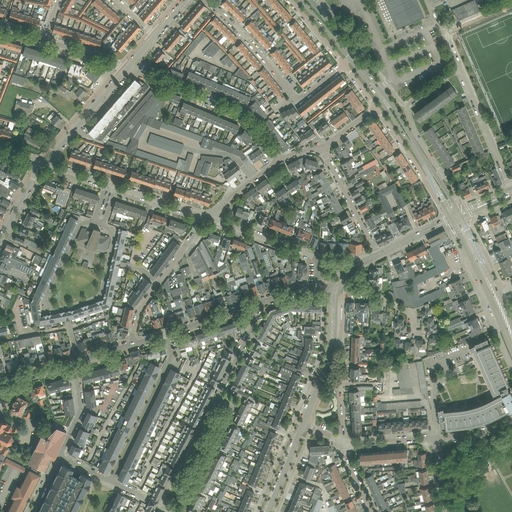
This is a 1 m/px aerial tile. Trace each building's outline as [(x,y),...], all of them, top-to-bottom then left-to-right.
[(156,11),(159,7),(153,2),(151,0),(148,0),(148,1),(149,1),(148,3),(156,11)] [(232,0),(231,1),(226,7),(230,11),(237,2),(234,0),(232,0)] [(279,3),(276,0),(273,0),(268,5),(272,9),(274,7),(274,8),(279,3)] [(373,0),(377,7),(390,36),(410,27),(408,23),(426,16),(418,0),(373,0)] [(480,10),(475,0),(474,0),(451,10),(453,15),(455,14),(458,21),(481,11),(480,10)] [(106,5),(102,1),(96,7),(95,9),(99,13),(101,10),(101,11),(106,5)] [(208,9),(201,2),(197,6),(203,11),(205,13),(208,9)] [(233,14),(239,8),(237,7),(239,4),(237,2),(230,11),(233,14)] [(153,14),(156,11),(148,3),(144,7),(153,14)] [(283,7),(279,3),(274,8),(278,12),(283,7)] [(8,17),(10,10),(3,8),(3,5),(1,4),(0,8),(0,15),(3,16),(8,17)] [(70,14),(73,9),(70,7),(71,7),(64,4),(61,9),(68,13),(68,12),(70,14)] [(111,9),(106,5),(101,11),(106,15),(111,9)] [(14,19),(17,9),(17,7),(12,6),(9,18),(14,19)] [(203,11),(197,6),(194,10),(199,15),(203,11)] [(287,12),(283,7),(278,12),(282,17),(287,12)] [(237,18),(245,10),(243,8),(241,10),(239,8),(233,14),(237,18)] [(116,13),(111,9),(106,15),(111,19),(116,13)] [(153,14),(147,9),(145,11),(143,9),(141,11),(149,18),(153,14)] [(196,19),(199,15),(194,10),(191,14),(196,19)] [(241,21),(246,15),(244,13),(246,11),(245,10),(237,18),(241,21)] [(259,10),(252,16),(254,19),(260,14),(259,13),(260,12),(259,10)] [(23,22),(27,12),(24,11),(23,14),(21,13),(18,21),(23,22)] [(63,20),(64,15),(65,13),(59,11),(57,18),(63,20)] [(146,22),(149,18),(141,11),(138,15),(146,22)] [(33,25),(36,15),(37,13),(35,12),(35,13),(34,13),(34,15),(33,17),(31,16),(28,24),(33,25)] [(286,21),(292,17),(287,12),(282,17),(285,19),(282,21),(284,23),(286,21)] [(120,17),(116,13),(111,19),(115,23),(120,17)] [(198,20),(196,19),(191,14),(187,18),(193,23),(192,23),(195,24),(198,20)] [(215,16),(210,22),(215,26),(220,21),(215,16)] [(193,23),(187,18),(184,22),(189,27),(192,23),(193,23)] [(249,30),(257,22),(255,20),(253,22),(251,20),(245,26),(249,30)] [(220,21),(215,26),(219,30),(224,25),(220,21)] [(295,21),(290,25),(294,30),(299,25),(295,21)] [(184,22),(180,26),(186,30),(189,27),(184,22)] [(257,22),(249,30),(252,33),(258,28),(256,26),(259,24),(257,22)] [(138,32),(141,28),(135,23),(133,25),(131,23),(129,25),(138,32)] [(58,33),(61,26),(55,24),(52,31),(58,33)] [(134,36),(138,32),(129,25),(127,27),(130,29),(128,31),(134,36)] [(219,30),(217,32),(219,34),(221,32),(223,34),(228,29),(224,25),(219,30)] [(286,36),(283,32),(289,27),(287,25),(279,31),(285,37),(286,36)] [(303,30),(299,25),(294,30),(297,34),(298,35),(303,30)] [(64,35),(66,28),(61,26),(58,33),(64,35)] [(256,37),(264,30),(262,27),(260,30),(258,28),(252,33),(256,37)] [(70,37),(72,30),(70,29),(66,28),(64,35),(70,37)] [(228,29),(223,34),(228,38),(233,33),(228,29)] [(78,32),(72,30),(70,37),(76,39),(78,32)] [(177,30),(173,34),(181,41),(185,37),(177,30)] [(259,41),(265,36),(263,34),(266,31),(264,30),(256,37),(259,41)] [(307,35),(303,30),(298,35),(297,34),(295,36),(299,41),(307,35)] [(124,31),(122,33),(131,40),(134,36),(128,31),(126,33),(124,31)] [(81,41),(84,34),(78,32),(76,39),(81,41)] [(131,40),(121,32),(118,36),(127,44),(131,40)] [(233,33),(228,38),(232,43),(237,37),(233,33)] [(87,43),(90,36),(84,34),(81,41),(87,43)] [(181,41),(173,34),(170,38),(176,43),(177,41),(180,43),(181,41)] [(95,38),(93,45),(99,47),(101,40),(102,37),(97,35),(96,38),(95,38)] [(263,45),(271,37),(269,35),(267,37),(265,36),(259,41),(263,45)] [(311,39),(307,35),(299,41),(303,46),(305,44),(311,39)] [(93,45),(95,38),(93,37),(90,36),(87,43),(93,45)] [(124,47),(127,44),(118,36),(117,38),(116,40),(124,47)] [(267,49),(268,47),(272,43),(271,41),(273,39),(271,37),(263,45),(267,49)] [(176,43),(170,38),(166,42),(175,49),(176,47),(174,45),(176,43)] [(279,46),(284,43),(287,47),(289,45),(285,41),(283,38),(281,40),(275,46),(276,48),(279,46)] [(315,44),(311,39),(305,44),(309,49),(315,44)] [(116,40),(111,46),(113,48),(115,46),(121,51),(124,47),(116,40)] [(175,49),(166,42),(163,46),(164,47),(168,50),(169,51),(171,49),(173,51),(175,49)] [(241,42),(236,47),(240,51),(245,46),(241,42)] [(319,49),(315,44),(309,49),(313,53),(319,49)] [(23,48),(21,54),(27,56),(28,53),(30,53),(31,49),(25,46),(25,48),(23,48)] [(245,46),(240,51),(244,56),(249,51),(245,46)] [(280,52),(282,50),(281,48),(278,50),(277,48),(271,53),(274,57),(280,52)] [(28,53),(27,56),(33,58),(34,55),(36,55),(37,50),(31,49),(30,53),(28,53)] [(34,55),(33,58),(39,60),(40,57),(42,57),(43,52),(37,50),(36,55),(34,55)] [(165,54),(161,51),(160,50),(156,54),(162,58),(165,54)] [(249,51),(244,56),(248,60),(253,55),(249,51)] [(40,57),(39,60),(45,62),(46,59),(48,59),(49,54),(43,52),(42,57),(40,57)] [(277,61),(286,54),(284,52),(282,54),(280,52),(274,57),(277,61)] [(46,59),(45,62),(51,64),(52,60),(54,61),(55,56),(49,54),(48,59),(46,59)] [(162,58),(156,54),(153,58),(158,62),(161,58),(162,58)] [(280,65),(286,60),(285,58),(287,56),(286,54),(277,61),(280,65)] [(253,55),(248,60),(252,65),(257,60),(253,55)] [(51,64),(50,66),(55,68),(56,67),(57,65),(57,66),(58,62),(60,63),(61,58),(55,56),(54,61),(52,60),(51,64)] [(322,57),(320,59),(327,67),(331,64),(326,58),(324,59),(322,57)] [(58,62),(57,66),(65,68),(67,60),(61,58),(60,63),(58,62)] [(320,63),(318,64),(323,71),(327,67),(320,59),(318,60),(320,63)] [(257,60),(252,65),(256,69),(261,65),(257,60)] [(284,69),(292,63),(290,60),(288,62),(286,60),(280,65),(284,69)] [(71,62),(68,72),(74,74),(77,64),(71,62)] [(209,70),(211,64),(205,62),(203,67),(203,68),(209,70)] [(287,73),(293,68),(291,66),(294,64),(292,63),(284,69),(287,73)] [(314,63),(312,65),(319,74),(323,71),(318,64),(316,66),(314,63)] [(77,64),(74,74),(79,76),(83,66),(77,64)] [(214,73),(217,67),(211,64),(209,70),(214,73)] [(84,65),(82,71),(86,72),(85,74),(94,82),(100,76),(96,72),(96,70),(84,65)] [(319,74),(312,65),(310,67),(312,69),(310,71),(315,77),(319,74)] [(263,67),(258,72),(261,76),(267,71),(263,67)] [(174,78),(177,71),(172,69),(170,68),(166,73),(167,74),(169,75),(169,76),(174,78)] [(239,69),(234,74),(245,79),(246,78),(248,77),(250,75),(245,70),(243,73),(239,68),(238,69),(239,69)] [(306,70),(304,71),(311,80),(315,77),(310,71),(308,72),(306,70)] [(180,80),(183,74),(177,71),(174,78),(180,80)] [(267,71),(261,76),(264,80),(270,75),(267,71)] [(311,80),(304,71),(302,73),(304,76),(302,77),(307,83),(311,80)] [(192,80),(194,74),(189,72),(186,78),(192,80)] [(25,78),(13,73),(9,84),(11,84),(11,83),(23,87),(25,78)] [(200,76),(197,83),(203,85),(206,79),(203,77),(204,75),(201,73),(200,76)] [(194,74),(192,80),(197,83),(200,76),(194,74)] [(270,75),(264,80),(267,84),(273,79),(270,75)] [(307,83),(302,77),(300,75),(298,76),(300,79),(298,80),(303,87),(307,83)] [(344,81),(340,75),(335,79),(340,84),(344,81)] [(203,85),(208,87),(212,78),(207,76),(203,85)] [(148,87),(145,83),(140,80),(138,81),(135,78),(130,84),(142,94),(148,87)] [(273,79),(267,84),(271,88),(276,83),(273,79)] [(340,84),(335,79),(330,83),(335,88),(340,84)] [(211,81),(208,87),(214,90),(217,83),(211,81)] [(86,92),(85,91),(87,88),(78,83),(72,90),(81,98),(86,92)] [(220,92),(222,86),(217,83),(214,90),(220,92)] [(257,91),(251,83),(248,85),(254,91),(253,92),(254,93),(257,91)] [(276,83),(271,88),(274,92),(280,87),(276,83)] [(335,88),(330,83),(326,86),(330,92),(335,88)] [(142,94),(130,84),(125,89),(138,99),(142,94)] [(225,94),(228,88),(227,88),(222,86),(220,92),(225,94)] [(330,92),(326,86),(321,90),(325,96),(330,92)] [(457,93),(451,86),(447,90),(452,97),(457,93)] [(280,87),(274,92),(277,96),(283,91),(280,87)] [(231,97),(233,90),(228,88),(225,94),(231,97)] [(138,99),(125,89),(121,94),(133,105),(138,99)] [(239,93),(240,89),(238,92),(233,90),(231,97),(236,99),(239,93)] [(142,123),(146,115),(153,118),(155,119),(160,108),(163,100),(159,97),(151,90),(147,94),(147,95),(142,100),(139,103),(134,109),(131,113),(112,136),(119,143),(123,138),(126,140),(129,136),(132,139),(133,137),(135,135),(136,132),(138,130),(139,128),(140,125),(142,123)] [(325,96),(321,90),(316,94),(321,100),(325,96)] [(351,90),(346,93),(345,94),(348,98),(354,94),(351,90)] [(452,97),(447,90),(441,94),(441,93),(438,95),(439,96),(433,100),(438,107),(452,97)] [(172,101),(175,94),(169,92),(166,98),(167,99),(172,101)] [(247,104),(250,97),(251,94),(245,92),(244,95),(242,101),(247,104)] [(242,101),(244,95),(239,93),(236,99),(242,101)] [(133,105),(121,94),(116,100),(129,110),(133,105)] [(180,97),(175,94),(172,101),(174,102),(178,103),(180,97)] [(321,100),(316,94),(312,98),(316,103),(321,100)] [(357,98),(354,94),(348,98),(351,102),(357,98)] [(259,106),(261,104),(260,103),(261,103),(256,97),(257,96),(256,95),(252,98),(251,100),(253,103),(250,105),(253,110),(259,106)] [(316,103),(312,98),(307,102),(311,107),(316,103)] [(357,98),(351,102),(354,107),(361,102),(357,98)] [(16,100),(14,109),(32,113),(34,104),(16,100)] [(129,110),(116,100),(112,105),(124,115),(129,110)] [(419,110),(425,117),(438,107),(433,100),(427,104),(425,105),(425,106),(419,110)] [(186,111),(189,105),(183,102),(181,109),(179,113),(185,115),(186,111)] [(311,107),(307,102),(302,105),(306,111),(311,107)] [(365,108),(364,106),(361,102),(354,107),(358,111),(359,113),(365,108)] [(124,115),(112,105),(107,110),(120,121),(124,115)] [(192,114),(195,107),(189,105),(186,111),(192,114)] [(306,111),(302,105),(297,109),(302,115),(306,111)] [(257,115),(262,111),(259,106),(253,110),(257,115)] [(465,106),(458,109),(457,109),(457,110),(466,131),(464,132),(466,136),(468,135),(477,154),(483,151),(482,149),(483,148),(481,144),(481,145),(480,142),(479,138),(478,138),(477,136),(478,136),(476,131),(475,132),(474,130),(475,129),(473,125),(472,125),(471,123),(472,123),(470,119),(469,117),(469,116),(467,112),(467,113),(466,110),(467,110),(465,106)] [(197,116),(200,109),(195,107),(192,114),(194,115),(197,116)] [(290,107),(288,108),(294,115),(295,116),(297,114),(298,115),(299,114),(298,113),(296,111),(296,110),(293,107),(291,108),(290,107)] [(294,115),(288,108),(286,110),(286,109),(284,110),(289,117),(290,118),(293,116),(293,117),(295,116),(294,115)] [(203,118),(206,112),(200,109),(197,116),(203,118)] [(348,117),(344,111),(343,112),(341,109),(338,112),(340,115),(340,114),(344,120),(348,117)] [(120,121),(107,110),(103,115),(115,126),(120,121)] [(281,111),(280,112),(283,116),(286,120),(288,118),(289,119),(290,118),(289,117),(284,110),(282,112),(281,111)] [(425,117),(419,110),(415,114),(420,121),(425,117)] [(261,120),(266,116),(262,111),(257,115),(261,120)] [(349,111),(347,113),(349,116),(352,120),(355,118),(352,114),(351,112),(351,113),(350,113),(349,111)] [(62,119),(58,116),(53,112),(48,118),(57,125),(62,119)] [(208,121),(211,114),(206,112),(203,118),(208,121)] [(214,123),(217,116),(211,114),(208,121),(214,123)] [(340,114),(340,115),(335,118),(340,123),(344,120),(340,114)] [(115,126),(103,115),(98,121),(111,131),(115,126)] [(150,125),(153,118),(146,115),(142,123),(147,125),(147,124),(150,125)] [(220,125),(222,119),(217,116),(214,123),(220,125)] [(180,126),(181,123),(182,120),(175,117),(173,123),(180,126)] [(265,127),(272,121),(271,120),(270,121),(268,118),(261,124),(262,125),(263,125),(265,127)] [(335,118),(331,121),(336,127),(340,123),(335,118)] [(225,128),(228,121),(222,119),(220,125),(225,128)] [(9,122),(8,127),(5,137),(10,139),(15,121),(10,120),(9,122)] [(374,120),(368,125),(370,127),(368,128),(370,130),(371,129),(377,125),(374,120)] [(111,131),(98,121),(93,126),(106,137),(111,131)] [(231,130),(233,123),(228,121),(225,128),(231,130)] [(274,126),(272,123),(273,122),(272,121),(265,127),(267,129),(266,130),(267,131),(274,126)] [(330,127),(326,121),(321,125),(326,132),(330,129),(329,128),(330,127)] [(239,126),(233,123),(231,130),(236,132),(239,126)] [(326,132),(321,125),(320,126),(316,129),(321,134),(322,134),(322,135),(326,132)] [(381,130),(377,125),(371,129),(375,134),(381,130)] [(102,141),(106,137),(93,126),(89,132),(94,136),(94,137),(97,139),(102,141)] [(313,136),(315,135),(310,127),(308,128),(309,129),(307,131),(312,138),(314,137),(313,136)] [(455,162),(438,136),(435,133),(432,127),(431,127),(425,131),(425,132),(425,131),(427,133),(426,134),(429,137),(431,139),(430,140),(432,143),(433,143),(435,145),(434,145),(436,149),(437,149),(438,151),(440,155),(441,155),(442,157),(444,161),(445,160),(446,163),(448,167),(455,162)] [(272,137),(277,133),(273,128),(268,132),(272,137)] [(41,143),(38,141),(31,137),(33,134),(32,133),(27,130),(26,130),(24,134),(26,134),(23,140),(38,148),(41,143)] [(244,130),(239,134),(236,137),(240,141),(243,139),(248,135),(244,130)] [(378,139),(384,135),(381,130),(375,134),(378,139)] [(304,132),(303,133),(303,134),(308,140),(310,138),(311,139),(312,138),(307,131),(305,133),(304,132)] [(275,142),(281,137),(277,133),(272,137),(275,142)] [(308,140),(303,134),(303,133),(300,134),(300,133),(298,135),(304,142),(306,140),(307,141),(308,140)] [(252,140),(248,135),(243,139),(247,144),(252,140)] [(387,140),(384,135),(378,139),(381,144),(387,140)] [(206,148),(209,139),(203,136),(201,142),(200,146),(206,148)] [(137,149),(139,140),(138,140),(133,137),(132,139),(128,147),(126,150),(125,151),(135,154),(137,149)] [(279,146),(285,142),(281,137),(275,142),(279,146)] [(348,139),(342,142),(346,148),(344,149),(348,157),(350,156),(348,151),(350,150),(348,147),(352,145),(348,139)] [(287,144),(289,143),(287,140),(285,142),(279,146),(283,151),(288,147),(287,144)] [(387,140),(381,144),(385,149),(391,144),(387,140)] [(499,148),(510,143),(509,140),(507,141),(498,145),(499,148)] [(394,149),(391,144),(385,149),(388,153),(391,152),(394,149)] [(348,157),(344,149),(341,151),(339,145),(333,148),(336,155),(338,158),(343,155),(345,158),(348,157)] [(258,146),(253,150),(258,158),(263,155),(262,152),(258,146)] [(74,161),(77,150),(75,149),(74,152),(71,151),(69,159),(74,161)] [(258,158),(253,150),(245,155),(247,157),(251,162),(253,161),(253,162),(258,158)] [(84,164),(88,153),(85,152),(84,155),(82,154),(79,162),(84,164)] [(89,166),(92,158),(93,155),(88,153),(84,164),(89,166)] [(99,168),(102,158),(97,156),(93,166),(99,168)] [(303,164),(301,157),(293,162),(296,168),(301,166),(302,168),(303,167),(303,164)] [(309,169),(312,160),(302,157),(301,157),(303,164),(303,167),(304,167),(309,169)] [(105,170),(108,163),(104,161),(104,159),(102,158),(99,168),(105,170)] [(352,158),(341,164),(344,170),(351,166),(352,166),(350,163),(353,161),(352,158)] [(108,163),(105,170),(111,172),(114,165),(110,163),(110,161),(109,160),(108,163)] [(321,169),(317,163),(318,162),(312,160),(309,169),(315,170),(315,173),(321,169)] [(205,161),(201,173),(207,175),(211,163),(205,161)] [(114,165),(111,172),(117,174),(120,167),(116,165),(117,163),(115,162),(114,165)] [(296,168),(293,162),(287,164),(292,174),(296,172),(294,169),(296,168)] [(407,163),(401,167),(405,172),(411,168),(407,163)] [(124,176),(126,169),(127,167),(122,165),(123,164),(121,164),(120,167),(117,174),(124,176)] [(230,170),(231,170),(226,164),(223,166),(225,169),(222,172),(228,180),(229,180),(232,178),(231,178),(234,175),(230,170)] [(503,182),(495,164),(491,166),(494,172),(491,174),(496,185),(497,185),(497,186),(500,185),(499,184),(503,182)] [(236,165),(231,170),(230,170),(234,175),(240,171),(236,165)] [(346,176),(357,171),(354,165),(344,170),(343,171),(346,176)] [(347,179),(348,181),(349,182),(349,183),(349,184),(350,185),(351,185),(352,186),(354,185),(353,183),(355,182),(357,181),(356,177),(365,173),(365,174),(374,169),(372,165),(364,170),(359,172),(347,179)] [(17,178),(20,172),(13,168),(11,171),(8,169),(6,173),(13,177),(13,176),(17,178)] [(136,180),(138,173),(139,170),(137,169),(136,172),(132,171),(129,178),(136,180)] [(324,175),(322,170),(321,169),(315,173),(314,174),(313,175),(315,177),(311,179),(312,181),(324,175)] [(142,182),(144,175),(145,172),(143,171),(142,172),(143,173),(142,174),(138,173),(136,180),(142,182)] [(483,177),(479,179),(485,191),(489,189),(488,188),(490,187),(490,188),(491,188),(489,184),(488,181),(490,180),(487,172),(484,173),(485,176),(483,177)] [(150,177),(151,175),(151,174),(149,173),(148,176),(144,175),(142,182),(148,184),(150,177)] [(154,186),(156,178),(157,176),(155,175),(154,178),(150,177),(148,184),(154,186)] [(330,185),(327,180),(324,175),(312,181),(314,184),(318,181),(319,180),(321,183),(322,186),(321,187),(321,186),(318,188),(317,189),(318,191),(330,185)] [(161,180),(162,177),(159,176),(159,179),(156,178),(154,186),(159,188),(161,180)] [(0,179),(0,182),(2,183),(8,188),(9,185),(17,189),(20,184),(15,182),(8,178),(7,177),(4,181),(0,179)] [(64,187),(65,184),(64,184),(63,185),(47,178),(44,185),(43,187),(58,194),(55,203),(66,207),(71,189),(66,187),(66,188),(64,187)] [(161,180),(159,188),(163,189),(167,179),(164,178),(163,181),(161,180)] [(270,184),(266,179),(261,182),(265,189),(267,191),(272,188),(269,185),(270,184)] [(302,184),(298,179),(297,180),(296,179),(291,182),(295,188),(300,185),(302,184)] [(356,187),(364,183),(362,179),(354,183),(356,187)] [(472,180),(469,181),(470,183),(472,187),(475,186),(478,194),(479,194),(478,193),(478,192),(480,192),(485,191),(479,179),(472,182),(472,180)] [(0,194),(3,196),(7,198),(11,190),(8,188),(2,183),(0,182),(0,194)] [(265,189),(261,182),(256,186),(260,192),(260,191),(263,194),(265,193),(263,190),(265,188),(265,189)] [(295,188),(291,182),(286,186),(290,192),(295,188)] [(390,188),(397,202),(402,199),(395,183),(391,185),(390,185),(391,188),(390,188)] [(473,196),(470,190),(469,187),(468,184),(465,185),(466,186),(461,188),(463,191),(462,191),(466,199),(470,197),(470,196),(472,195),(472,196),(473,196)] [(324,190),(326,193),(327,196),(321,199),(323,201),(335,195),(332,190),(330,185),(318,191),(317,191),(318,194),(320,193),(323,191),(324,190)] [(353,197),(361,194),(359,190),(362,188),(361,186),(350,192),(353,197)] [(184,197),(187,187),(186,187),(185,190),(181,189),(179,196),(184,197)] [(189,199),(192,188),(192,189),(187,187),(184,197),(189,199)] [(253,187),(249,191),(253,197),(255,195),(257,198),(260,196),(253,187)] [(284,187),(280,190),(284,196),(287,201),(291,198),(288,194),(288,193),(284,187)] [(194,201),(197,190),(192,188),(189,199),(194,201)] [(377,192),(384,208),(387,213),(389,212),(392,211),(382,189),(377,192)] [(84,203),(85,198),(87,191),(81,190),(79,196),(79,197),(78,201),(81,202),(84,203)] [(284,196),(280,190),(275,193),(279,199),(282,203),(284,202),(281,198),(284,196)] [(253,197),(249,191),(244,195),(248,200),(253,197)] [(311,198),(319,194),(318,194),(317,191),(312,194),(308,196),(309,198),(310,201),(312,200),(311,198)] [(203,204),(207,193),(204,192),(204,195),(201,194),(198,202),(203,204)] [(95,205),(99,195),(93,193),(91,200),(90,200),(90,203),(95,205)] [(0,202),(8,207),(11,201),(6,199),(7,198),(3,196),(0,194),(0,202)] [(340,204),(338,200),(335,195),(323,201),(320,202),(321,204),(323,202),(323,203),(327,201),(328,204),(331,202),(331,203),(329,205),(330,207),(328,208),(326,209),(327,210),(327,211),(340,204)] [(366,200),(363,195),(354,199),(357,205),(361,203),(364,201),(366,200)] [(433,206),(432,203),(433,202),(431,197),(428,198),(429,200),(427,201),(427,202),(424,204),(427,209),(429,214),(430,214),(431,214),(432,214),(433,213),(435,211),(432,206),(433,206)] [(370,200),(365,203),(364,201),(361,203),(362,204),(358,206),(361,212),(363,215),(371,211),(368,205),(371,203),(370,200)] [(117,212),(120,202),(116,201),(112,212),(116,214),(117,212)] [(429,214),(427,209),(424,204),(423,201),(422,202),(421,203),(421,204),(421,205),(418,207),(418,208),(423,218),(425,217),(427,217),(427,216),(429,214)] [(123,214),(126,204),(120,202),(117,212),(122,214),(123,214)] [(423,218),(418,208),(415,210),(413,206),(411,207),(409,203),(405,204),(408,210),(411,208),(414,212),(412,213),(413,215),(414,216),(415,216),(418,221),(420,220),(421,220),(422,219),(423,218)] [(128,216),(131,206),(126,204),(123,214),(122,214),(127,216),(128,216)] [(241,216),(244,205),(239,204),(238,207),(237,207),(235,214),(241,216)] [(263,224),(264,224),(268,214),(264,212),(267,204),(263,205),(256,207),(255,210),(259,212),(256,220),(258,220),(257,222),(260,223),(261,224),(263,224)] [(342,209),(340,204),(327,211),(321,214),(317,217),(318,219),(330,212),(335,210),(336,212),(342,209)] [(248,214),(249,212),(249,211),(250,207),(244,205),(243,209),(241,216),(242,216),(241,217),(243,218),(244,217),(246,218),(247,216),(251,218),(251,219),(254,211),(250,210),(249,215),(248,214)] [(134,215),(137,208),(131,206),(128,216),(134,218),(134,215)] [(411,225),(410,224),(409,220),(406,212),(405,213),(404,209),(401,207),(399,208),(401,210),(405,218),(401,220),(405,228),(405,227),(406,228),(408,227),(408,226),(411,225)] [(44,224),(38,220),(39,218),(35,216),(33,215),(34,213),(37,215),(39,212),(31,208),(29,213),(28,213),(27,213),(27,215),(26,218),(42,226),(44,224)] [(291,235),(293,229),(294,227),(291,226),(293,221),(294,221),(298,211),(295,210),(294,210),(293,213),(292,217),(286,233),(291,235)] [(503,217),(500,218),(502,222),(504,227),(506,226),(506,224),(509,222),(510,224),(511,223),(511,219),(511,218),(508,210),(507,210),(505,211),(502,212),(504,216),(503,216),(503,217)] [(268,218),(266,224),(269,225),(268,226),(274,228),(280,213),(280,212),(277,211),(274,220),(268,218)] [(149,215),(147,220),(146,223),(144,225),(148,227),(151,219),(153,219),(152,222),(152,223),(159,226),(160,226),(160,225),(161,222),(166,224),(167,221),(165,220),(166,218),(153,213),(152,216),(149,215)] [(287,217),(284,224),(279,222),(282,214),(280,213),(274,228),(286,233),(292,217),(290,216),(290,218),(287,217)] [(342,214),(340,215),(334,218),(335,221),(340,218),(343,225),(347,223),(346,220),(349,218),(347,213),(342,215),(342,214)] [(371,216),(365,219),(367,224),(381,217),(382,216),(380,213),(376,215),(376,213),(371,216)] [(497,215),(491,218),(493,222),(492,222),(493,224),(496,231),(498,230),(496,225),(502,222),(500,218),(499,215),(497,216),(497,215)] [(74,226),(76,222),(77,223),(78,220),(78,219),(71,216),(67,223),(74,226)] [(375,223),(378,221),(382,219),(381,217),(367,224),(370,229),(376,225),(375,223)] [(405,228),(401,220),(398,221),(396,217),(393,219),(396,226),(397,226),(400,230),(403,229),(405,228)] [(42,226),(26,218),(25,220),(24,220),(23,221),(24,222),(23,222),(30,226),(31,224),(35,226),(41,229),(42,226)] [(302,239),(306,229),(307,224),(307,223),(306,223),(305,223),(302,222),(304,219),(301,218),(297,226),(300,227),(296,236),(299,237),(299,238),(302,239)] [(175,229),(177,221),(171,219),(168,227),(165,226),(163,232),(167,233),(167,231),(173,233),(174,232),(175,229)] [(400,230),(397,226),(396,226),(393,219),(391,220),(392,222),(392,223),(389,224),(394,233),(400,230)] [(320,220),(320,228),(322,228),(322,231),(327,231),(328,226),(328,220),(320,220)] [(489,228),(488,225),(487,225),(485,220),(479,223),(480,223),(479,224),(480,226),(481,226),(481,227),(481,226),(485,235),(491,233),(489,228)] [(183,228),(185,224),(177,221),(175,229),(179,231),(179,232),(182,234),(185,230),(183,228)] [(348,232),(349,232),(355,228),(351,221),(344,225),(348,232)] [(74,226),(67,223),(64,230),(72,234),(73,231),(72,230),(74,226)] [(26,229),(25,229),(21,226),(20,229),(19,228),(18,231),(19,231),(18,232),(26,236),(27,233),(36,238),(37,236),(40,238),(41,235),(34,231),(34,232),(26,228),(26,229)] [(394,239),(389,229),(388,226),(386,228),(388,233),(386,234),(389,241),(394,239)] [(380,235),(376,227),(371,230),(379,246),(384,243),(380,235)] [(85,229),(84,228),(82,228),(77,241),(86,245),(88,247),(91,248),(93,249),(95,249),(96,249),(97,248),(107,250),(110,237),(108,236),(107,236),(106,235),(105,236),(99,234),(100,230),(94,228),(92,232),(87,230),(86,228),(85,229)] [(118,236),(125,238),(127,230),(119,228),(118,232),(119,232),(118,236)] [(311,234),(313,229),(309,228),(308,230),(306,229),(302,239),(304,240),(305,239),(307,240),(310,234),(311,234)] [(386,234),(383,229),(380,230),(382,234),(380,235),(384,243),(389,241),(386,234)] [(61,238),(67,241),(69,237),(70,237),(72,234),(64,230),(61,238)] [(315,247),(318,239),(315,237),(317,233),(318,232),(314,230),(314,232),(312,236),(309,244),(315,247)] [(451,242),(446,233),(445,230),(438,234),(442,241),(444,246),(451,242)] [(511,245),(511,243),(506,232),(495,237),(497,242),(500,248),(497,249),(495,250),(498,259),(504,257),(505,257),(511,253),(511,245)] [(211,240),(214,241),(214,240),(218,242),(220,236),(210,233),(208,238),(211,239),(211,240)] [(327,243),(327,251),(328,251),(336,251),(336,242),(337,234),(336,234),(334,233),(333,233),(333,238),(331,238),(331,239),(329,239),(327,239),(327,243)] [(441,242),(442,241),(438,234),(428,239),(432,246),(436,244),(438,248),(440,248),(441,247),(439,245),(442,244),(441,242)] [(46,248),(30,240),(25,238),(24,239),(16,235),(14,240),(22,244),(23,242),(29,244),(36,248),(44,253),(46,248)] [(116,240),(115,244),(123,246),(125,238),(118,236),(117,241),(116,240)] [(170,244),(177,249),(180,244),(176,241),(177,240),(172,237),(172,236),(167,242),(170,244)] [(214,259),(217,265),(223,249),(226,251),(228,244),(230,240),(224,237),(221,245),(218,244),(216,250),(217,250),(214,259)] [(67,241),(61,238),(57,245),(65,248),(66,245),(65,245),(67,241)] [(217,265),(214,259),(208,247),(205,240),(204,238),(202,241),(212,261),(217,272),(220,270),(219,267),(218,267),(219,266),(217,265)] [(238,247),(240,241),(234,239),(232,245),(238,247)] [(347,252),(347,245),(348,239),(343,239),(342,242),(336,242),(336,251),(347,252)] [(212,261),(202,241),(200,244),(209,262),(212,268),(215,273),(217,272),(212,261)] [(246,243),(240,241),(238,247),(244,249),(246,243)] [(254,242),(251,248),(254,247),(255,250),(256,250),(257,253),(261,252),(258,243),(254,242)] [(19,250),(20,249),(7,243),(5,248),(20,256),(22,251),(19,250)] [(115,244),(115,246),(115,247),(116,248),(115,252),(122,253),(123,246),(115,244)] [(170,244),(168,246),(165,245),(164,246),(174,253),(177,249),(170,244)] [(209,262),(200,244),(198,246),(207,264),(209,262)] [(450,267),(440,248),(438,248),(436,244),(432,246),(428,248),(430,252),(432,255),(433,258),(435,261),(434,262),(436,266),(416,276),(409,280),(413,306),(414,308),(431,301),(433,300),(443,295),(443,294),(440,289),(420,298),(418,283),(446,269),(450,267)] [(428,260),(431,259),(424,244),(418,247),(422,255),(425,253),(428,260)] [(49,262),(57,265),(59,262),(58,262),(60,258),(62,251),(63,252),(65,248),(57,245),(53,255),(49,262)] [(164,246),(163,248),(165,250),(163,253),(170,258),(174,253),(164,246)] [(212,273),(210,269),(207,264),(198,246),(196,249),(189,257),(190,257),(192,262),(200,277),(201,277),(201,278),(210,274),(212,273)] [(278,254),(277,251),(268,247),(271,255),(278,254)] [(422,255),(418,247),(413,250),(419,262),(422,260),(420,256),(422,255)] [(3,252),(2,254),(24,264),(25,262),(15,257),(16,255),(11,252),(9,251),(4,249),(4,250),(3,250),(3,251),(3,252)] [(410,257),(405,259),(407,267),(410,272),(408,273),(409,280),(416,276),(411,266),(411,265),(416,262),(416,263),(419,262),(413,250),(407,253),(410,257)] [(170,258),(163,253),(161,251),(159,254),(157,256),(167,263),(170,258)] [(269,268),(272,266),(266,251),(264,252),(261,252),(263,257),(268,269),(269,268)] [(292,271),(292,269),(289,263),(286,254),(278,251),(281,262),(284,261),(286,261),(287,265),(286,265),(286,266),(286,267),(284,268),(286,274),(288,278),(290,282),(293,281),(295,280),(292,271)] [(110,274),(117,275),(119,264),(122,253),(115,252),(114,256),(113,256),(112,258),(112,260),(111,263),(111,265),(110,267),(110,269),(111,269),(110,274)] [(248,261),(245,252),(238,256),(240,263),(248,261)] [(504,260),(500,262),(502,269),(510,265),(511,264),(511,262),(510,258),(511,256),(511,253),(505,257),(506,259),(504,260)] [(27,265),(2,254),(1,256),(0,257),(0,258),(0,260),(11,265),(32,275),(35,269),(32,268),(27,266),(27,265)] [(38,264),(42,257),(36,254),(35,255),(32,261),(38,264)] [(228,261),(230,257),(232,258),(233,256),(232,255),(230,255),(229,257),(226,256),(223,264),(225,263),(228,261)] [(163,267),(167,263),(157,256),(156,257),(158,260),(156,262),(163,267)] [(306,271),(307,264),(303,264),(303,263),(299,262),(299,260),(292,259),(292,263),(289,263),(292,269),(297,270),(306,271)] [(11,265),(0,260),(0,267),(3,269),(4,266),(10,269),(11,265)] [(260,273),(256,260),(252,261),(256,274),(260,273)] [(248,261),(240,263),(243,270),(247,269),(250,279),(247,280),(249,287),(250,290),(252,295),(258,292),(257,288),(248,261)] [(413,306),(409,280),(408,273),(410,272),(407,267),(407,266),(404,267),(401,261),(394,265),(399,273),(401,286),(393,288),(395,299),(399,299),(400,302),(406,305),(413,306)] [(57,265),(49,262),(46,269),(53,272),(55,268),(56,269),(57,265)] [(160,272),(163,267),(156,262),(155,264),(152,263),(151,265),(160,272)] [(227,268),(225,263),(223,264),(219,266),(218,267),(219,267),(220,270),(221,272),(228,269),(227,268)] [(151,265),(149,266),(152,269),(150,271),(157,276),(160,272),(151,265)] [(511,272),(511,270),(510,265),(502,269),(505,275),(511,272)] [(181,268),(182,273),(184,277),(184,280),(190,278),(189,273),(191,272),(189,266),(181,268)] [(288,282),(286,277),(284,271),(283,268),(280,269),(282,275),(279,276),(282,284),(288,282)] [(53,272),(46,269),(43,276),(50,280),(52,277),(51,276),(53,272)] [(306,278),(306,271),(297,270),(292,269),(292,271),(295,280),(298,279),(302,279),(302,278),(306,278)] [(281,285),(279,280),(276,271),(272,274),(270,274),(272,282),(274,286),(277,285),(277,286),(278,286),(280,286),(280,285),(281,285)] [(8,277),(3,275),(0,272),(0,283),(4,285),(8,277)] [(184,277),(182,273),(176,274),(180,287),(171,290),(171,292),(173,296),(180,293),(182,293),(182,294),(187,292),(189,292),(184,280),(184,277)] [(107,281),(115,283),(117,275),(110,274),(109,278),(108,278),(107,281)] [(273,287),(272,283),(269,274),(266,275),(268,281),(265,282),(267,289),(268,289),(269,289),(270,289),(270,288),(273,287)] [(265,290),(261,277),(262,277),(261,275),(257,277),(260,284),(257,285),(259,292),(260,292),(260,293),(263,291),(265,290)] [(39,284),(46,287),(48,283),(49,283),(50,280),(43,276),(39,284)] [(204,287),(202,281),(201,278),(201,277),(200,277),(199,278),(194,280),(197,289),(204,287)] [(250,291),(248,286),(245,277),(235,280),(238,289),(240,288),(240,290),(242,289),(244,297),(245,297),(245,298),(248,297),(251,296),(249,291),(250,291)] [(380,281),(380,277),(369,277),(369,281),(370,281),(370,284),(377,285),(377,287),(376,290),(379,292),(381,287),(381,283),(379,283),(379,281),(380,281)] [(139,280),(148,287),(152,283),(145,278),(143,280),(140,279),(139,280)] [(460,278),(456,280),(448,284),(451,290),(463,285),(460,278)] [(228,283),(227,283),(228,287),(229,286),(230,287),(233,294),(234,299),(235,300),(238,299),(242,298),(239,290),(238,289),(235,280),(234,279),(227,281),(228,283)] [(148,287),(139,280),(139,281),(141,282),(140,285),(137,283),(136,285),(145,292),(148,287)] [(114,291),(115,283),(107,281),(106,285),(107,285),(106,289),(114,291)] [(234,301),(232,296),(229,286),(228,287),(227,283),(225,284),(227,290),(224,292),(228,303),(234,301)] [(46,287),(39,284),(36,291),(44,294),(45,291),(44,291),(46,287)] [(145,292),(136,285),(134,287),(137,289),(135,291),(142,297),(145,292)] [(466,291),(463,285),(451,290),(454,296),(466,291)] [(225,304),(224,299),(221,291),(217,292),(213,288),(212,288),(214,294),(216,298),(217,301),(219,306),(225,304)] [(104,297),(112,299),(114,291),(106,289),(105,294),(104,293),(104,295),(104,297)] [(395,300),(394,293),(389,290),(387,296),(395,300)] [(44,294),(36,291),(32,300),(30,303),(32,311),(40,310),(40,306),(39,306),(38,304),(39,301),(41,297),(42,298),(44,294)] [(142,297),(135,291),(133,294),(130,292),(129,294),(138,301),(142,297)] [(196,314),(193,305),(192,305),(190,298),(191,298),(189,292),(187,292),(189,299),(184,300),(187,311),(189,316),(196,314)] [(182,299),(180,293),(173,296),(174,302),(181,299),(182,299)] [(193,302),(194,304),(193,305),(196,314),(197,313),(198,315),(202,313),(202,312),(204,311),(203,306),(199,293),(195,295),(196,297),(197,300),(193,302)] [(217,306),(215,299),(212,299),(210,293),(207,294),(212,308),(214,308),(217,308),(217,307),(217,306)] [(138,301),(129,294),(128,296),(130,298),(128,301),(135,306),(138,301)] [(212,308),(207,294),(204,296),(206,302),(203,303),(206,310),(207,311),(209,310),(209,309),(212,308)] [(8,306),(10,300),(3,297),(1,303),(4,304),(8,306)] [(100,300),(102,308),(110,305),(112,299),(104,297),(105,297),(104,300),(103,300),(103,299),(100,300)] [(152,299),(147,305),(149,311),(150,310),(151,315),(153,319),(152,319),(153,322),(152,322),(153,325),(154,327),(155,327),(156,327),(159,326),(160,325),(157,318),(158,318),(156,313),(154,306),(154,305),(152,299)] [(185,313),(184,308),(181,299),(174,302),(176,306),(173,307),(177,320),(185,317),(184,314),(185,313)] [(454,305),(456,311),(460,310),(472,305),(469,299),(465,300),(457,303),(457,304),(454,305)] [(92,304),(95,311),(102,308),(100,300),(96,301),(97,302),(92,304)] [(134,308),(135,306),(128,301),(127,306),(126,306),(125,308),(119,307),(118,310),(132,314),(134,308)] [(169,309),(165,310),(166,314),(167,314),(170,322),(170,323),(174,322),(173,321),(176,320),(175,315),(174,312),(170,301),(166,302),(169,309)] [(354,308),(354,303),(354,302),(353,302),(353,304),(351,304),(351,303),(351,302),(351,303),(348,303),(347,306),(346,306),(346,316),(350,316),(350,332),(354,332),(354,327),(354,323),(355,311),(355,308),(354,308)] [(362,322),(363,303),(357,302),(357,303),(354,303),(354,308),(355,308),(355,311),(356,311),(356,313),(360,314),(359,322),(362,322)] [(291,303),(286,304),(288,311),(291,319),(293,318),(291,311),(296,311),(298,311),(302,311),(303,311),(303,312),(302,312),(302,316),(304,316),(304,303),(296,303),(292,303),(291,303)] [(432,307),(428,307),(429,303),(419,307),(420,310),(423,310),(423,316),(431,316),(432,313),(432,307)] [(84,305),(87,313),(95,311),(92,304),(88,305),(88,304),(84,305)] [(286,304),(280,306),(283,313),(288,311),(286,304)] [(77,309),(80,316),(87,313),(84,305),(81,306),(81,307),(77,309)] [(474,310),(472,305),(460,310),(461,313),(462,316),(471,313),(470,312),(474,310)] [(268,314),(267,317),(273,320),(275,318),(276,316),(277,315),(275,308),(274,308),(270,310),(269,310),(267,314),(268,314)] [(55,314),(57,321),(66,319),(68,319),(71,318),(72,318),(80,316),(77,309),(74,310),(73,310),(70,310),(66,311),(63,312),(59,312),(60,313),(55,314)] [(385,318),(386,313),(386,312),(380,312),(380,309),(374,309),(374,315),(374,321),(382,321),(382,318),(384,318),(385,318)] [(40,310),(32,311),(34,321),(36,323),(41,317),(40,313),(41,313),(40,310)] [(131,320),(132,314),(118,310),(117,313),(123,315),(123,317),(131,320)] [(49,323),(47,314),(44,315),(44,316),(41,317),(36,323),(39,325),(44,324),(45,326),(47,326),(49,325),(49,323)] [(51,315),(51,314),(47,314),(49,323),(57,321),(55,314),(51,315)] [(159,317),(158,318),(157,318),(160,325),(161,325),(161,326),(164,325),(164,324),(166,323),(165,321),(164,318),(163,315),(159,316),(159,317)] [(123,317),(116,316),(116,317),(116,319),(118,319),(117,322),(121,323),(125,324),(129,325),(131,320),(123,317)] [(399,316),(396,316),(395,327),(398,327),(401,327),(401,324),(404,325),(404,324),(404,319),(398,319),(399,316)] [(267,317),(264,322),(271,325),(273,320),(267,317)] [(425,326),(428,326),(431,326),(431,323),(434,323),(434,317),(422,317),(422,320),(425,320),(425,326)] [(455,323),(461,320),(460,317),(446,323),(447,326),(450,325),(455,323)] [(469,321),(464,323),(465,326),(467,329),(480,324),(477,317),(469,321)] [(243,319),(237,321),(240,328),(241,328),(241,329),(242,333),(243,333),(245,328),(244,323),(244,322),(243,319)] [(240,328),(237,321),(234,322),(234,321),(234,322),(231,323),(235,333),(237,332),(236,329),(240,328)] [(92,324),(91,324),(93,329),(94,328),(94,330),(95,334),(93,335),(93,337),(94,340),(96,345),(101,343),(98,332),(97,329),(95,322),(93,323),(92,323),(92,324)] [(263,323),(261,327),(268,331),(271,325),(264,322),(264,323),(263,323)] [(126,336),(129,327),(118,323),(117,326),(112,324),(112,326),(113,330),(114,334),(115,338),(119,337),(119,338),(119,339),(125,337),(125,336),(126,336)] [(231,323),(224,325),(227,332),(228,336),(229,335),(230,335),(231,338),(234,337),(235,339),(237,339),(236,336),(235,333),(231,323)] [(428,326),(428,331),(434,332),(433,334),(439,335),(439,329),(437,329),(437,323),(434,323),(431,323),(431,326),(428,326)] [(407,331),(407,325),(404,324),(404,325),(401,324),(401,327),(398,327),(397,333),(395,333),(395,335),(401,335),(401,333),(404,333),(404,330),(407,331)] [(480,324),(467,329),(470,336),(483,330),(480,324)] [(214,329),(211,330),(214,337),(216,336),(218,340),(220,339),(219,335),(222,334),(223,338),(225,337),(224,333),(227,332),(224,325),(222,326),(219,327),(217,328),(214,329)] [(94,343),(92,335),(91,331),(89,326),(80,328),(82,334),(82,333),(87,332),(88,337),(83,338),(84,340),(87,351),(96,348),(94,343)] [(114,339),(113,335),(114,334),(113,330),(112,326),(109,327),(109,331),(106,332),(107,336),(108,341),(114,339)] [(259,332),(265,336),(266,336),(266,335),(268,331),(261,327),(259,331),(259,332)] [(83,340),(84,340),(82,333),(82,334),(80,328),(74,330),(79,350),(82,349),(83,349),(84,349),(84,348),(85,348),(83,340)] [(100,328),(97,329),(98,332),(101,343),(104,342),(104,343),(105,343),(106,343),(107,342),(106,342),(107,341),(105,333),(102,334),(101,331),(100,328)] [(298,330),(298,338),(302,340),(302,341),(302,342),(312,343),(313,338),(303,338),(303,335),(301,335),(302,330),(298,330)] [(210,341),(207,331),(202,333),(204,340),(205,342),(207,342),(208,344),(210,343),(210,341)] [(256,336),(256,337),(260,339),(263,341),(266,342),(267,339),(269,340),(270,338),(266,336),(265,336),(259,332),(258,332),(257,335),(256,336)] [(64,342),(63,340),(61,340),(59,333),(57,334),(58,335),(59,340),(59,339),(64,353),(66,353),(66,354),(70,352),(68,348),(71,347),(70,343),(67,344),(68,346),(65,346),(64,342)] [(439,341),(439,335),(433,334),(427,334),(427,337),(430,337),(430,343),(436,343),(436,341),(439,341)] [(40,335),(32,337),(33,343),(34,344),(35,344),(38,343),(40,344),(42,343),(40,335)] [(63,354),(62,350),(59,341),(59,340),(58,335),(54,336),(57,347),(53,348),(55,356),(59,355),(59,356),(60,355),(61,356),(62,356),(63,355),(63,354)] [(195,335),(189,337),(192,346),(198,344),(195,335)] [(400,339),(402,339),(400,339),(401,335),(395,335),(394,344),(397,345),(397,347),(403,348),(403,342),(400,342),(400,339)] [(33,343),(32,337),(19,339),(21,346),(33,343)] [(192,346),(189,337),(183,339),(186,348),(192,346)] [(54,357),(53,352),(49,339),(47,340),(50,350),(45,351),(48,359),(49,359),(51,359),(51,358),(54,357)] [(186,348),(183,339),(177,341),(180,350),(186,348)] [(414,351),(415,345),(414,345),(415,339),(412,339),(412,342),(406,342),(406,348),(405,352),(412,352),(412,351),(414,351)] [(418,339),(415,339),(414,345),(415,345),(420,346),(420,348),(426,349),(426,343),(423,343),(423,340),(418,339)] [(489,398),(483,400),(472,404),(461,406),(446,408),(446,405),(439,406),(439,408),(441,427),(463,424),(477,422),(491,417),(497,414),(510,407),(511,409),(511,408),(511,394),(511,393),(510,393),(487,339),(470,346),(476,359),(472,361),(473,364),(474,367),(478,366),(492,396),(489,398)] [(227,340),(224,341),(226,348),(229,349),(233,352),(235,349),(233,348),(232,348),(231,345),(229,346),(227,340)] [(254,341),(251,347),(266,354),(267,352),(259,348),(261,345),(254,341)] [(294,350),(295,350),(297,351),(309,356),(311,351),(312,350),(312,348),(312,343),(302,342),(299,342),(299,346),(303,346),(303,345),(305,345),(305,347),(305,348),(303,351),(302,350),(295,347),(294,350)] [(352,349),(352,354),(362,355),(364,356),(364,355),(365,355),(365,356),(368,356),(368,352),(363,352),(363,349),(360,349),(360,348),(363,348),(363,345),(365,345),(371,345),(371,342),(369,342),(365,342),(364,342),(364,343),(363,343),(363,342),(352,342),(352,348),(352,349)] [(43,348),(42,343),(40,344),(38,343),(35,344),(40,361),(47,359),(43,348)] [(167,354),(164,345),(158,347),(161,356),(167,354)] [(161,356),(158,347),(152,349),(155,358),(161,356)] [(266,354),(251,347),(251,348),(250,348),(248,352),(253,355),(255,356),(257,352),(265,356),(266,354)] [(38,362),(37,357),(35,349),(32,350),(31,349),(28,349),(29,351),(32,363),(35,363),(38,363),(38,362)] [(155,358),(152,349),(146,351),(148,359),(155,358)] [(140,354),(139,350),(130,353),(131,356),(127,357),(129,366),(137,363),(139,359),(143,358),(142,355),(142,353),(140,354)] [(220,351),(219,353),(230,359),(233,353),(228,351),(226,350),(224,353),(220,351)] [(33,364),(32,363),(29,351),(23,353),(23,355),(20,356),(23,366),(23,367),(26,366),(26,365),(30,364),(30,365),(33,364)] [(186,351),(185,351),(181,352),(182,355),(189,359),(186,351)] [(286,357),(285,358),(298,363),(305,366),(307,361),(309,356),(297,351),(296,354),(300,355),(302,355),(301,358),(300,359),(299,361),(298,360),(286,355),(286,357)] [(217,360),(215,365),(224,369),(226,365),(227,364),(230,359),(219,353),(217,352),(216,354),(218,355),(220,356),(220,357),(222,358),(220,361),(220,362),(217,360)] [(13,354),(14,357),(12,358),(13,360),(15,368),(16,368),(16,369),(18,368),(21,367),(19,362),(17,353),(13,354)] [(15,368),(13,360),(10,361),(8,356),(5,357),(9,370),(12,369),(13,370),(14,369),(15,368)] [(247,356),(244,361),(255,367),(256,365),(252,363),(253,359),(251,358),(247,356)] [(129,368),(125,357),(119,359),(122,372),(127,371),(126,369),(129,368)] [(241,368),(239,372),(248,377),(250,372),(247,371),(248,370),(249,367),(254,369),(259,371),(258,372),(263,375),(269,365),(264,362),(260,369),(255,367),(244,361),(241,367),(241,368)] [(275,364),(276,363),(271,361),(267,368),(272,370),(273,370),(275,364)] [(156,372),(159,367),(157,366),(154,364),(151,363),(148,368),(157,372),(156,372)] [(286,363),(284,366),(291,369),(296,371),(297,368),(303,371),(305,366),(298,363),(297,366),(293,364),(292,365),(286,363)] [(207,371),(205,374),(207,375),(219,380),(222,375),(221,375),(222,374),(224,369),(215,365),(212,369),(215,370),(215,371),(213,375),(209,372),(207,371)] [(282,367),(279,373),(282,374),(298,380),(300,376),(294,373),(294,372),(290,370),(282,367)] [(157,373),(157,372),(148,368),(147,370),(146,372),(146,371),(146,372),(146,373),(143,372),(154,378),(154,377),(154,376),(155,376),(155,374),(156,374),(156,372),(157,373)] [(179,374),(171,370),(167,377),(176,382),(176,381),(175,381),(179,374)] [(154,378),(143,372),(141,378),(151,383),(154,378)] [(236,377),(233,383),(244,389),(245,388),(245,386),(241,384),(242,381),(243,380),(246,381),(248,377),(239,372),(236,377),(236,378),(236,377)] [(205,374),(204,376),(206,377),(211,379),(209,382),(212,384),(216,386),(219,380),(207,375),(205,374)] [(282,374),(281,376),(289,380),(289,379),(291,380),(290,382),(289,383),(289,385),(283,383),(282,386),(294,391),(296,386),(297,385),(298,380),(282,374)] [(175,382),(176,382),(167,377),(167,378),(166,379),(165,381),(165,383),(164,382),(164,383),(173,387),(173,385),(174,385),(174,383),(175,384),(175,383),(174,383),(175,382)] [(148,388),(151,383),(141,378),(143,379),(140,384),(148,388)] [(173,387),(164,383),(162,388),(170,392),(173,387)] [(233,383),(230,389),(233,390),(246,396),(248,397),(249,395),(243,391),(244,389),(233,383)] [(146,394),(148,388),(140,384),(138,390),(146,394)] [(200,384),(199,386),(203,388),(203,389),(212,393),(215,389),(210,386),(209,385),(206,384),(204,386),(200,384)] [(37,386),(36,386),(40,399),(41,404),(43,410),(46,409),(44,403),(43,403),(42,399),(46,398),(45,394),(44,389),(43,385),(40,385),(39,386),(39,385),(37,386)] [(40,399),(36,386),(35,387),(35,386),(33,387),(29,388),(32,398),(33,397),(34,403),(38,402),(39,405),(41,404),(40,399)] [(279,395),(278,397),(290,402),(292,396),(292,395),(294,391),(282,386),(281,388),(286,390),(286,393),(285,393),(284,397),(279,395)] [(361,402),(361,398),(361,396),(365,396),(365,389),(373,390),(373,386),(365,386),(358,387),(358,390),(359,391),(350,392),(351,399),(350,399),(350,402),(351,402),(351,403),(352,403),(361,402),(364,402),(361,402)] [(170,392),(162,388),(159,394),(167,398),(170,392)] [(201,393),(198,398),(208,403),(210,398),(210,397),(212,393),(203,389),(201,393),(204,394),(204,395),(201,393)] [(143,399),(146,394),(138,390),(135,395),(143,399)] [(167,398),(159,394),(157,399),(165,403),(167,398)] [(141,404),(143,399),(135,395),(132,401),(141,404)] [(11,410),(14,411),(13,413),(16,415),(20,417),(21,415),(28,401),(18,396),(16,401),(14,402),(13,404),(14,405),(11,410)] [(243,401),(242,402),(252,407),(252,406),(254,403),(251,402),(251,401),(247,399),(248,397),(246,396),(243,401)] [(274,406),(273,408),(285,413),(287,408),(288,408),(290,402),(278,397),(277,400),(280,401),(282,402),(281,405),(280,406),(279,408),(274,406)] [(196,403),(193,407),(203,412),(205,408),(205,407),(208,403),(198,398),(196,402),(199,404),(199,405),(196,403)] [(162,408),(165,403),(157,399),(154,404),(162,408)] [(138,410),(141,404),(132,401),(130,406),(138,410)] [(240,408),(237,412),(247,417),(247,416),(249,412),(246,411),(246,410),(253,413),(254,413),(256,409),(252,407),(242,402),(240,407),(240,408)] [(160,414),(162,408),(154,404),(151,410),(160,414)] [(135,415),(138,410),(130,406),(127,411),(135,415)] [(191,413),(189,417),(198,422),(200,417),(201,417),(203,412),(193,407),(191,412),(194,413),(194,414),(191,413)] [(270,416),(268,418),(271,420),(281,423),(283,419),(283,418),(285,413),(273,408),(270,414),(275,416),(276,415),(276,416),(275,419),(273,418),(274,418),(270,416)] [(157,419),(160,414),(151,410),(149,415),(157,419)] [(133,421),(135,415),(127,411),(124,417),(133,421)] [(85,417),(96,423),(99,417),(89,412),(88,413),(88,412),(87,414),(86,418),(85,417)] [(236,416),(235,417),(244,421),(245,421),(247,417),(237,412),(236,416)] [(0,447),(3,447),(4,444),(4,441),(7,443),(12,442),(14,438),(12,433),(13,432),(16,433),(20,424),(8,418),(9,418),(3,415),(1,419),(0,418),(0,447)] [(154,425),(157,419),(149,415),(146,421),(154,425)] [(186,416),(184,420),(189,423),(191,424),(196,426),(198,422),(189,417),(188,417),(186,416)] [(96,423),(85,417),(85,418),(84,421),(83,423),(91,427),(94,422),(96,423)] [(130,426),(133,421),(124,417),(122,422),(130,426)] [(235,417),(233,421),(237,423),(239,424),(242,426),(244,421),(235,417)] [(260,420),(258,423),(269,427),(270,425),(279,428),(281,423),(271,420),(270,421),(268,420),(267,423),(265,422),(260,420)] [(146,421),(143,426),(152,430),(154,425),(146,421)] [(127,431),(130,426),(122,422),(119,427),(127,431)] [(258,423),(257,426),(265,429),(264,431),(266,432),(265,434),(275,438),(277,433),(267,430),(269,427),(258,423)] [(185,424),(183,429),(192,434),(194,429),(190,427),(188,426),(185,424)] [(231,425),(229,430),(238,434),(240,430),(238,428),(236,427),(231,425)] [(143,426),(141,431),(149,435),(152,430),(143,426)] [(60,444),(61,441),(62,442),(62,441),(61,441),(65,435),(66,432),(66,431),(57,427),(46,437),(41,435),(35,448),(28,462),(32,464),(31,466),(37,469),(38,466),(45,470),(52,457),(53,458),(60,445),(60,444)] [(125,437),(127,431),(119,427),(117,433),(125,437)] [(77,434),(88,439),(86,438),(89,432),(81,428),(80,429),(78,434),(77,433),(77,434)] [(183,429),(180,433),(190,438),(192,434),(183,429)] [(229,430),(226,434),(236,439),(238,440),(239,440),(241,435),(238,434),(229,430)] [(146,441),(149,435),(141,431),(138,437),(146,441)] [(122,442),(125,437),(117,433),(114,438),(122,442)] [(178,438),(175,442),(185,447),(186,445),(187,444),(187,443),(188,442),(190,438),(180,433),(178,437),(181,439),(181,440),(178,438)] [(260,441),(258,444),(271,449),(273,444),(273,443),(275,438),(265,434),(263,433),(262,435),(266,437),(267,437),(266,440),(266,441),(265,443),(263,443),(263,442),(260,441)] [(75,440),(76,440),(79,441),(78,444),(83,447),(85,448),(87,445),(85,444),(88,439),(77,434),(78,434),(76,437),(75,439),(75,440)] [(224,439),(222,443),(231,448),(233,443),(231,442),(231,441),(234,443),(236,439),(226,434),(225,438),(224,439)] [(144,446),(146,441),(138,437),(135,442),(144,446)] [(120,448),(122,442),(114,438),(111,444),(120,448)] [(7,443),(4,441),(4,444),(3,447),(0,447),(0,465),(5,455),(5,456),(9,447),(6,445),(7,443)] [(144,446),(135,442),(133,447),(141,451),(144,446)] [(173,448),(171,452),(180,457),(182,453),(183,451),(184,450),(183,449),(185,447),(175,442),(173,447),(177,449),(176,449),(173,448)] [(222,443),(220,448),(224,450),(226,451),(229,452),(231,448),(222,443)] [(324,444),(323,444),(324,455),(325,462),(326,465),(334,462),(333,459),(335,458),(334,455),(333,451),(331,451),(331,449),(331,447),(330,447),(330,443),(324,444)] [(117,453),(120,448),(111,444),(109,449),(117,453)] [(245,449),(245,451),(255,455),(267,460),(269,454),(268,454),(269,453),(271,449),(258,444),(257,446),(261,448),(262,447),(263,448),(262,450),(262,451),(260,455),(258,454),(256,453),(245,449)] [(319,464),(317,444),(310,445),(311,448),(310,448),(311,456),(309,461),(308,464),(317,467),(319,463),(319,464)] [(81,448),(73,445),(72,445),(71,447),(70,450),(69,450),(70,450),(69,452),(77,456),(81,448)] [(138,457),(141,451),(133,447),(130,453),(138,457)] [(114,458),(117,453),(109,449),(106,454),(115,459),(114,458)] [(410,456),(410,452),(408,452),(408,450),(401,451),(401,450),(399,451),(392,451),(393,460),(408,459),(408,456),(410,456)] [(426,459),(426,456),(427,456),(426,453),(421,453),(421,450),(419,451),(419,450),(418,450),(417,450),(417,451),(415,451),(415,454),(418,454),(419,460),(426,459)] [(384,452),(377,453),(378,461),(393,460),(392,451),(386,452),(384,452)] [(171,452),(169,456),(178,461),(180,457),(171,452)] [(217,452),(215,457),(224,461),(227,457),(224,455),(222,454),(217,452)] [(136,462),(138,457),(130,453),(128,458),(136,462)] [(361,454),(361,463),(378,461),(377,453),(370,453),(368,453),(361,454)] [(115,459),(106,454),(106,455),(105,456),(104,458),(103,460),(112,464),(112,462),(113,462),(113,460),(114,461),(114,460),(113,460),(114,459),(115,459)] [(251,461),(250,465),(262,470),(263,466),(264,466),(265,465),(267,460),(255,455),(254,457),(258,459),(257,462),(257,464),(256,463),(251,461)] [(169,456),(166,461),(170,463),(174,465),(176,466),(178,461),(169,456)] [(160,460),(158,459),(154,457),(152,462),(151,462),(150,464),(151,464),(154,465),(155,466),(156,467),(160,460)] [(215,457),(213,461),(222,466),(224,461),(215,457)] [(7,458),(7,459),(5,462),(6,463),(9,465),(14,467),(20,470),(21,471),(21,470),(23,467),(7,458)] [(125,463),(133,468),(136,462),(128,458),(125,464),(125,463)] [(112,464),(103,460),(100,467),(108,471),(111,464),(112,464)] [(210,468),(209,471),(218,475),(220,471),(217,469),(217,468),(220,470),(222,466),(213,461),(211,465),(210,466),(211,466),(211,467),(210,467),(210,468)] [(485,467),(483,462),(473,467),(475,471),(485,467)] [(133,468),(125,463),(124,464),(125,464),(124,465),(124,466),(123,467),(122,469),(131,473),(131,471),(132,472),(132,471),(132,470),(133,470),(133,469),(132,469),(133,468)] [(174,469),(173,468),(163,463),(160,469),(165,471),(171,474),(174,469)] [(75,511),(91,478),(62,464),(38,511),(75,511)] [(328,471),(325,472),(326,474),(338,469),(335,464),(329,467),(330,470),(328,471)] [(246,474),(245,476),(247,477),(251,479),(257,481),(259,477),(259,476),(260,475),(262,470),(250,465),(248,469),(250,470),(249,472),(252,473),(253,473),(252,474),(248,473),(248,474),(246,474)] [(308,465),(306,470),(312,473),(315,474),(319,476),(321,477),(321,476),(322,474),(321,474),(323,470),(320,469),(319,470),(320,470),(319,473),(318,473),(316,474),(315,473),(316,472),(317,469),(314,468),(308,465)] [(131,473),(122,469),(119,477),(127,481),(130,473),(131,473)] [(334,477),(340,474),(340,473),(341,473),(340,471),(339,471),(338,469),(326,474),(327,477),(329,476),(331,479),(332,478),(334,477)] [(39,474),(30,470),(28,474),(27,473),(27,474),(25,477),(26,477),(22,484),(21,484),(20,487),(17,486),(16,489),(15,488),(15,489),(16,489),(14,492),(13,492),(14,492),(12,495),(15,497),(13,500),(14,501),(10,508),(9,507),(8,510),(6,511),(20,511),(26,499),(27,500),(27,499),(28,499),(27,498),(28,496),(29,496),(29,495),(39,474)] [(312,479),(315,474),(312,473),(306,470),(303,476),(310,479),(312,479)] [(169,480),(171,474),(165,471),(163,474),(159,472),(158,474),(162,476),(169,480)] [(206,475),(204,480),(213,484),(215,480),(212,479),(213,478),(216,480),(218,475),(209,471),(207,473),(206,474),(207,475),(206,474),(206,475)] [(375,480),(373,475),(374,474),(374,472),(371,474),(371,475),(366,477),(368,483),(375,480)] [(343,479),(340,474),(334,477),(332,478),(333,481),(324,485),(325,487),(343,479)] [(166,485),(168,480),(169,480),(162,476),(160,479),(156,477),(155,480),(158,481),(163,484),(166,485)] [(244,478),(243,481),(249,483),(251,484),(255,486),(257,481),(251,479),(247,477),(246,479),(244,478)] [(343,479),(325,487),(327,491),(333,489),(332,487),(335,485),(337,484),(338,487),(345,484),(343,479)] [(204,480),(201,484),(210,489),(213,490),(216,486),(213,485),(213,484),(204,480)] [(377,485),(375,480),(368,483),(370,487),(371,488),(377,485)] [(161,487),(163,484),(158,481),(157,484),(153,482),(152,485),(156,487),(155,490),(162,494),(164,488),(161,487)] [(301,482),(299,486),(311,491),(312,489),(313,487),(308,485),(301,482)] [(240,483),(239,487),(243,489),(242,492),(240,491),(239,492),(252,497),(254,492),(247,489),(248,486),(244,484),(240,483)] [(384,488),(383,486),(382,483),(379,484),(371,488),(373,494),(380,490),(384,488)] [(201,484),(199,489),(203,491),(205,492),(208,493),(210,489),(201,484)] [(347,489),(345,484),(338,487),(340,490),(334,493),(335,495),(347,489)] [(311,491),(299,486),(297,492),(295,497),(307,502),(307,501),(308,499),(303,497),(304,494),(305,492),(310,494),(311,491)] [(430,493),(430,490),(431,490),(430,487),(429,488),(429,487),(422,489),(423,491),(415,493),(415,496),(418,495),(423,494),(423,495),(430,493)] [(350,495),(347,489),(335,495),(336,495),(331,497),(332,499),(342,495),(343,498),(350,495)] [(157,504),(162,494),(155,490),(153,493),(149,491),(147,494),(152,496),(150,500),(157,504)] [(382,496),(380,490),(373,494),(374,496),(376,499),(382,496)] [(237,499),(235,502),(248,507),(250,502),(250,501),(252,497),(239,492),(238,494),(243,496),(243,495),(245,496),(243,499),(242,501),(240,501),(241,500),(237,499)] [(114,501),(121,505),(125,497),(118,493),(114,501)] [(206,497),(203,496),(197,493),(194,498),(203,503),(206,497)] [(385,501),(382,496),(376,499),(377,500),(378,504),(385,501)] [(306,504),(307,502),(295,497),(293,502),(291,507),(302,511),(312,511),(313,510),(311,509),(310,511),(298,507),(300,505),(300,504),(303,505),(303,503),(306,504)] [(203,503),(194,498),(192,503),(201,508),(203,503)] [(339,508),(338,509),(338,511),(340,511),(343,511),(355,505),(352,500),(352,501),(351,498),(345,501),(347,506),(340,510),(339,508)] [(209,511),(208,511),(213,511),(215,509),(212,508),(214,504),(216,501),(215,501),(212,499),(209,505),(206,509),(209,511)] [(154,508),(155,508),(157,504),(150,500),(148,504),(144,510),(147,511),(152,511),(154,509),(155,508),(154,508)] [(388,500),(386,500),(385,501),(378,504),(379,505),(381,510),(386,507),(387,509),(390,508),(389,506),(390,505),(388,500)] [(121,505),(114,501),(113,503),(113,504),(112,505),(112,506),(111,507),(118,511),(121,505)] [(231,511),(245,511),(246,511),(248,507),(235,502),(234,504),(238,506),(239,505),(240,506),(239,509),(239,510),(238,511),(232,509),(231,511)] [(201,508),(192,503),(189,508),(196,511),(196,510),(197,511),(199,511),(201,510),(200,510),(201,508)]
